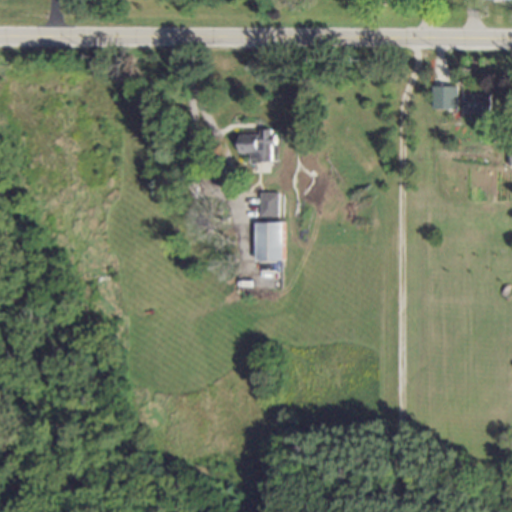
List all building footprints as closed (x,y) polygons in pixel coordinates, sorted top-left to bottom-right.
[(458,86),(434,87),(434,110),(459,109),(458,86)] [(492,113),(492,95),(466,95),(465,113),(492,113)] [(239,136),(239,154),(250,153),(250,163),(271,163),(270,144),(271,144),(271,130),(259,130),(259,135),(239,136)] [(260,217),(280,217),(280,193),(260,193),(260,217)] [(283,223),(256,223),(256,262),(284,261),(283,223)]
